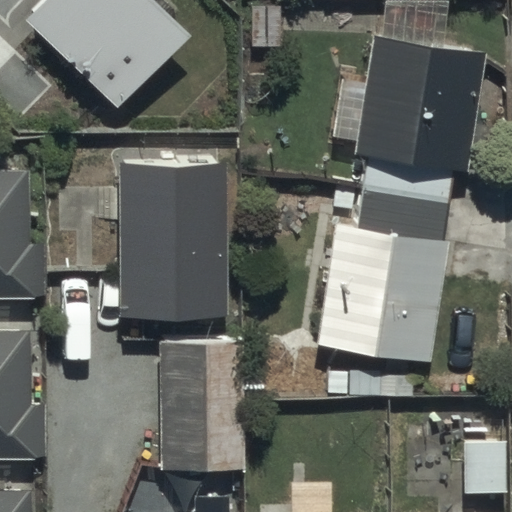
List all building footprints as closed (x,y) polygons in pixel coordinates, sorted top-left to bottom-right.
[(184,36),(148,0),(40,0),(22,18),(112,107),(184,36)] [(476,52),(364,35),(358,78),(333,74),(324,137),(347,140),(345,156),(360,158),(350,223),(325,220),(307,341),(422,358),(440,236),(434,235),(445,165),(459,167),(476,52)] [(216,161),(106,163),(110,316),(220,313),(216,161)] [(21,168),(0,168),(0,294),(32,294),(32,241),(21,241),(21,168)] [(22,331),(0,330),(0,454),(37,454),(36,401),(22,401),(22,331)] [(233,337),(149,339),(153,470),(237,468),(233,337)] [(496,441),(457,442),(458,490),(497,489),(496,441)] [(20,511),(21,488),(0,487),(0,511),(20,511)] [(221,511),(221,496),(189,496),(188,511),(221,511)]
